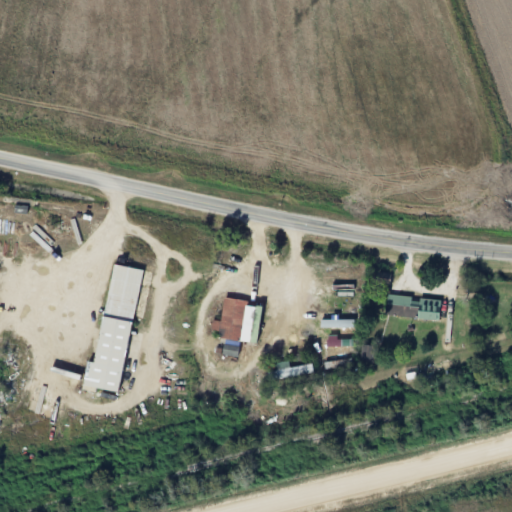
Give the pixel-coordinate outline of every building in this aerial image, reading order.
[(125,392),(146,270),(117,264),(100,363),(93,361),(88,385),(125,392)] [(445,301),(423,298),(423,299),(391,296),(389,315),(443,321),(445,301)] [(214,330),(228,331),(225,355),(243,357),(249,300),(227,298),(225,321),(215,320),(214,330)] [(260,322),(261,306),(249,306),(248,342),(264,342),(265,322),(260,322)] [(357,320),(325,320),(325,328),(357,328),(357,320)] [(376,361),(378,346),(365,345),(363,360),(376,361)] [(279,363),(281,370),(272,372),(274,384),(318,373),(316,363),(294,368),(292,360),(279,363)]
